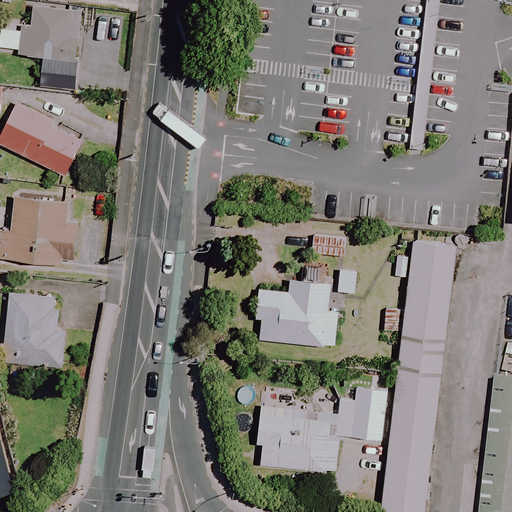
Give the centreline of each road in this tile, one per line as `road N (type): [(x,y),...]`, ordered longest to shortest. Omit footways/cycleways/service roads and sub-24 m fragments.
road 1 (secondary): [(160,212),(183,427),(205,511)]
road 2 (secondary): [(160,212),(118,511)]
road 3 (secondary): [(185,0),(160,212)]
